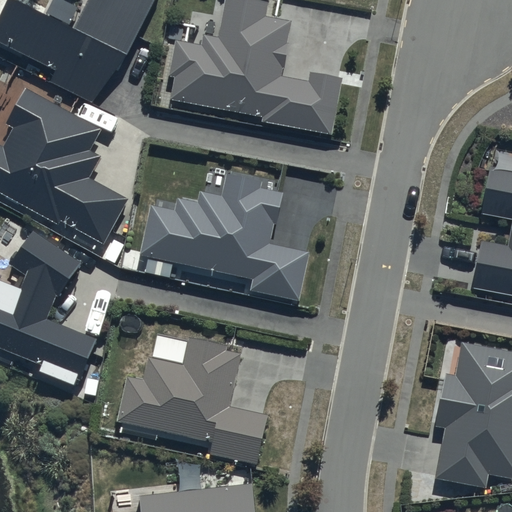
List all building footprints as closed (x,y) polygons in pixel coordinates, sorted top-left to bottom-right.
[(96,111),(155,0),(95,0),(76,37),(12,2),(0,24),(0,45),(53,74),(47,85),(96,111)] [(269,3),(251,0),(225,0),(219,40),(203,37),(201,48),(175,43),(169,79),(175,80),(171,103),(264,119),(263,124),(334,136),(344,79),(309,73),(308,81),(282,77),(283,69),(286,70),(290,45),(288,44),(291,23),(266,18),(269,3)] [(102,132),(26,90),(6,125),(14,129),(3,149),(0,147),(0,194),(59,227),(61,222),(105,246),(130,200),(91,178),(102,158),(91,151),(102,132)] [(511,173),(492,170),(483,218),(511,222),(511,236),(510,250),(484,245),(475,292),(511,298),(511,173)] [(263,185),(229,177),(224,199),(202,195),(200,207),(180,202),(177,214),(152,208),(141,258),(255,283),(253,294),(300,304),(310,256),(273,248),(285,196),(262,191),(263,185)] [(82,267),(35,234),(13,268),(29,280),(23,293),(0,283),(0,350),(83,384),(98,343),(49,324),(57,300),(60,301),(82,267)] [(274,422),(268,421),(269,415),(231,408),(242,355),(227,352),(228,347),(187,340),(183,367),(148,360),(144,384),(127,380),(118,423),(214,444),(212,457),(255,466),(255,469),(266,471),(274,422)] [(511,355),(463,346),(457,379),(447,377),(437,430),(448,432),(438,481),(487,490),(489,477),(511,481),(511,355)] [(256,511),(254,488),(142,500),(143,511),(256,511)]
